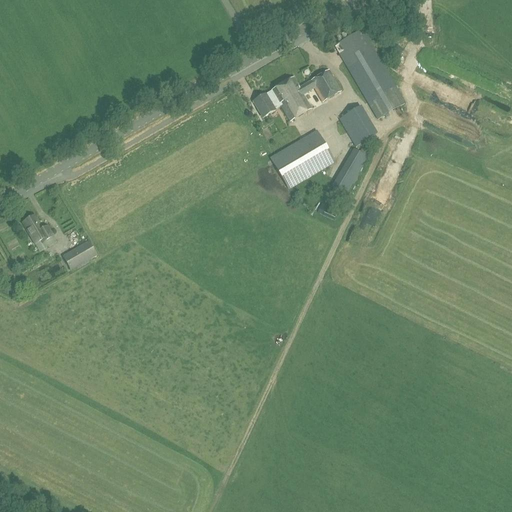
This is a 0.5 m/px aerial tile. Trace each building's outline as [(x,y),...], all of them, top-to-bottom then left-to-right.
[(405,104),(395,87),(362,30),(334,47),(377,120),(385,116),(386,118),(389,116),(388,114),(405,104)] [(341,92),(329,71),(310,82),(300,88),(294,78),(271,92),(279,105),(279,104),(290,122),(311,110),(303,95),(314,89),(322,103),(341,92)] [(271,92),(253,103),(262,119),(276,111),(275,110),(280,107),(271,92)] [(378,135),(361,107),(338,120),(355,148),(378,135)] [(274,138),(281,134),(278,128),(271,132),(274,138)] [(335,163),(329,152),(317,131),(270,159),(288,191),(335,163)] [(354,150),(331,188),(346,197),(368,158),(354,150)] [(322,204),(318,213),(323,216),(322,216),(334,221),(338,211),(322,204)] [(22,224),(31,238),(35,245),(41,241),(42,244),(53,237),(47,227),(42,230),(34,217),(22,224)] [(89,242),(63,257),(71,272),(97,257),(89,242)] [(44,288),(67,274),(60,262),(36,275),(44,288)]
